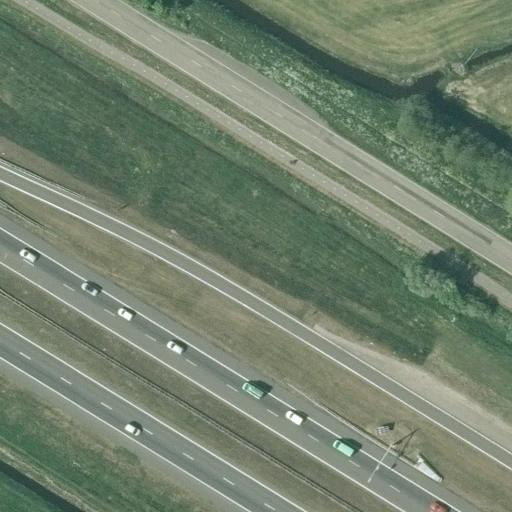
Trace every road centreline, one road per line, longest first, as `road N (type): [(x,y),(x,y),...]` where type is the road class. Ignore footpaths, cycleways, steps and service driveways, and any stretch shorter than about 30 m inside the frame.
road 1 (motorway): [(426,511),(0,248)]
road 2 (tertiary): [(511,263),(91,0)]
road 3 (motorway): [(307,336),(138,239),(0,176)]
road 4 (motorway): [(0,343),(271,511)]
